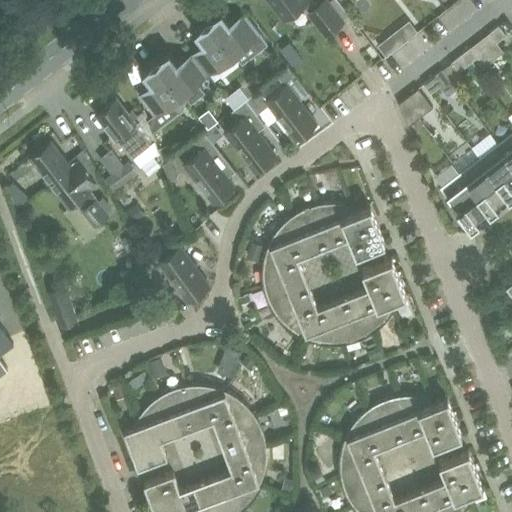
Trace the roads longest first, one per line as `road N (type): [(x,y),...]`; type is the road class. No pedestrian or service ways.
road 1 (residential): [(72,384),(89,362),(206,320),(240,202),(379,104)]
road 2 (residential): [(72,384),(0,195)]
road 3 (residential): [(453,276),(379,104)]
road 4 (residential): [(511,424),(453,276)]
road 5 (primary): [(0,97),(125,0)]
